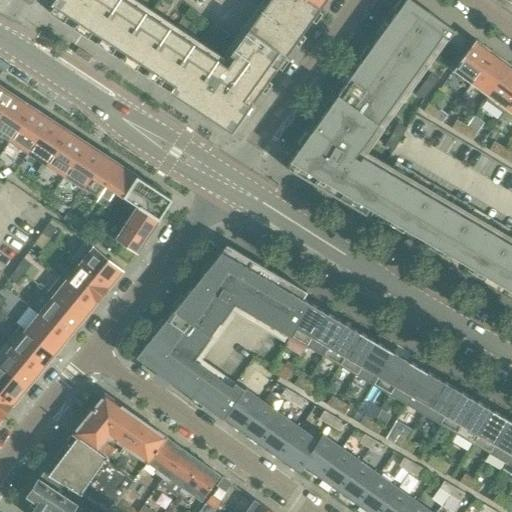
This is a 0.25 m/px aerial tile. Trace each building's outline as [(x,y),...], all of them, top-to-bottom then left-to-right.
[(303,0),(269,0),(260,13),(230,55),(234,57),(227,66),(197,47),(173,31),(149,15),(125,0),(53,0),(51,5),(76,21),(100,37),(124,53),(148,69),(171,84),(167,91),(231,132),(297,41),(303,32),(318,11),(303,0)] [(511,244),(399,178),(361,156),(359,160),(354,156),(358,150),(359,151),(442,36),(450,43),(457,33),(411,0),(404,0),(327,109),(318,121),(311,131),(310,131),(309,133),(284,168),(365,215),(369,208),(400,226),(401,224),(404,227),(403,228),(439,249),(440,248),(444,250),(443,251),(479,272),(480,271),(483,273),(482,274),(511,291),(511,244)] [(303,0),(318,11),(326,1),(326,0),(303,0)] [(189,7),(184,14),(193,21),(198,14),(189,7)] [(213,24),(207,33),(213,38),(220,29),(213,24)] [(213,38),(220,43),(226,34),(220,29),(213,38)] [(200,42),(207,47),(213,38),(207,33),(200,42)] [(460,50),(466,41),(466,40),(457,33),(450,43),(460,50)] [(226,34),(220,43),(227,47),(233,39),(226,34)] [(207,47),(213,51),(220,43),(213,38),(207,47)] [(453,71),(471,84),(493,54),(475,41),(476,40),(475,39),(452,71),(453,72),(453,71)] [(220,43),(213,51),(220,56),(227,47),(220,43)] [(484,100),(485,100),(510,67),(493,54),(471,84),(487,96),(484,100)] [(485,100),(503,113),(511,100),(511,67),(510,67),(485,100)] [(430,73),(423,83),(431,89),(438,79),(430,73)] [(431,89),(423,83),(415,93),(423,99),(431,89)] [(0,112),(12,94),(0,86),(0,112)] [(0,112),(0,134),(8,140),(30,106),(12,94),(0,112)] [(506,110),(511,113),(511,100),(503,113),(503,114),(506,110)] [(423,112),(433,118),(438,109),(428,103),(423,112)] [(8,140),(26,151),(48,118),(30,106),(8,140)] [(42,162),(44,163),(66,130),(48,118),(26,151),(42,162)] [(451,128),(461,134),(466,126),(456,120),(451,128)] [(397,124),(391,135),(399,140),(406,129),(397,124)] [(466,126),(461,134),(472,140),(477,132),(466,126)] [(44,163),(63,175),(84,142),(66,130),(44,163)] [(399,140),(391,135),(384,146),(393,151),(399,140)] [(83,188),(91,175),(104,155),(84,142),(63,175),(83,188)] [(488,150),(499,156),(504,148),(493,142),(488,150)] [(511,152),(504,148),(499,156),(509,162),(511,157),(511,152)] [(91,175),(122,196),(136,175),(104,155),(91,175)] [(122,196),(137,206),(157,219),(171,198),(136,175),(122,196)] [(157,219),(137,206),(115,239),(122,244),(116,254),(128,262),(134,252),(136,253),(157,219)] [(83,221),(68,211),(62,219),(77,229),(83,221)] [(47,224),(41,234),(49,239),(56,230),(47,224)] [(49,239),(41,234),(34,243),(42,249),(49,239)] [(85,241),(72,258),(108,287),(122,270),(93,247),(85,241)] [(168,380),(222,419),(244,389),(243,388),(234,382),(231,386),(194,360),(193,359),(193,358),(202,346),(203,347),(212,334),(211,334),(219,322),(220,322),(229,310),(227,309),(231,302),(289,336),(309,303),(302,299),(306,292),(225,244),(224,247),(202,274),(201,275),(193,286),(192,286),(135,357),(168,380)] [(73,260),(60,276),(94,304),(108,287),(72,258),(71,258),(73,260)] [(22,259),(15,269),(24,275),(30,265),(22,259)] [(24,275),(15,269),(8,279),(17,284),(24,275)] [(94,304),(60,276),(46,293),(81,321),(94,304)] [(51,298),(38,314),(67,338),(81,321),(46,293),(46,294),(51,298)] [(289,336),(306,346),(325,312),(309,303),(289,336)] [(306,346),(323,356),(342,322),(325,312),(306,346)] [(19,326),(53,354),(67,338),(38,314),(25,330),(19,326)] [(323,356),(339,365),(358,332),(342,322),(323,356)] [(19,326),(5,343),(40,371),(53,354),(19,326)] [(339,365),(356,375),(375,341),(358,332),(339,365)] [(356,375),(372,385),(392,351),(375,341),(356,375)] [(10,348),(0,360),(0,366),(26,388),(40,371),(5,343),(5,344),(10,348)] [(372,385),(389,394),(408,361),(392,351),(372,385)] [(389,394),(406,404),(425,371),(408,361),(389,394)] [(269,371),(278,376),(283,367),(274,362),(269,371)] [(258,392),(269,373),(257,365),(245,385),(258,392)] [(0,366),(0,394),(12,404),(26,388),(0,366)] [(406,404),(422,414),(442,381),(425,371),(406,404)] [(293,385),(302,390),(307,382),(298,376),(293,385)] [(422,414),(439,424),(458,390),(442,381),(422,414)] [(307,382),(302,390),(311,395),(316,387),(307,382)] [(281,395),(291,401),(296,393),(286,387),(281,395)] [(222,419),(241,432),(263,402),(244,389),(222,419)] [(439,424),(455,433),(475,400),(458,390),(439,424)] [(296,393),(291,401),(301,407),(306,399),(296,393)] [(0,394),(0,419),(12,404),(0,394)] [(83,421),(72,433),(107,457),(106,459),(121,469),(128,459),(118,452),(116,456),(111,452),(113,449),(102,441),(105,438),(112,437),(146,461),(165,437),(104,394),(95,406),(94,405),(91,410),(83,421)] [(326,404),(335,410),(340,401),(331,396),(326,404)] [(455,433),(472,443),(491,410),(475,400),(455,433)] [(340,401),(335,410),(344,415),(349,406),(340,401)] [(241,432),(260,445),(281,415),(263,402),(241,432)] [(319,418),(329,424),(334,416),(324,410),(319,418)] [(472,443),(488,453),(508,419),(491,410),(472,443)] [(260,445),(278,459),(300,428),(281,415),(260,445)] [(359,424),(368,429),(373,420),(364,415),(359,424)] [(334,416),(329,424),(339,430),(344,422),(334,416)] [(488,453),(505,463),(511,450),(511,421),(508,419),(488,453)] [(373,420),(368,429),(377,434),(382,425),(373,420)] [(278,459),(298,472),(323,435),(322,435),(317,441),(300,428),(278,459)] [(107,457),(72,433),(66,442),(55,456),(43,472),(75,491),(87,497),(109,511),(110,510),(118,500),(134,478),(121,469),(106,459),(107,457)] [(359,442),(369,448),(374,440),(364,434),(359,442)] [(303,466),(320,479),(341,449),(323,435),(298,472),(298,473),(303,466)] [(393,444),(402,449),(407,440),(398,435),(393,444)] [(183,449),(165,437),(146,461),(157,469),(154,473),(162,478),(183,449)] [(374,440),(369,448),(379,454),(384,446),(374,440)] [(407,440),(402,449),(410,454),(416,445),(407,440)] [(200,462),(183,449),(162,478),(163,479),(159,485),(177,497),(181,492),(179,491),(182,487),(200,462)] [(320,479),(338,492),(360,462),(341,449),(320,479)] [(426,463),(435,468),(440,459),(431,454),(426,463)] [(398,466),(409,472),(413,464),(403,458),(398,466)] [(440,459),(435,468),(444,473),(449,465),(440,459)] [(219,475),(200,462),(182,487),(179,491),(181,492),(187,496),(190,493),(201,500),(219,475)] [(338,492),(357,505),(379,475),(360,462),(338,492)] [(413,464),(409,472),(419,478),(424,469),(413,464)] [(459,482),(468,487),(473,479),(464,474),(459,482)] [(357,505),(366,511),(380,511),(397,488),(379,475),(357,505)] [(231,484),(223,478),(217,486),(225,492),(231,484)] [(473,479),(468,487),(477,493),(482,484),(473,479)] [(79,511),(81,509),(37,480),(28,495),(33,499),(29,506),(34,509),(32,511),(79,511)] [(438,489),(449,495),(453,487),(443,481),(438,489)] [(453,487),(449,495),(459,501),(464,493),(453,487)] [(380,511),(408,511),(416,502),(397,488),(380,511)] [(87,497),(75,491),(71,499),(82,505),(87,497)] [(492,502),(501,507),(506,498),(497,493),(492,502)] [(210,496),(205,503),(214,510),(219,502),(210,496)] [(511,501),(506,498),(501,507),(509,511),(510,511),(511,508),(511,501)] [(135,511),(118,500),(110,510),(111,511),(135,511)] [(270,511),(255,501),(246,511),(270,511)] [(408,511),(430,511),(416,502),(408,511)]
